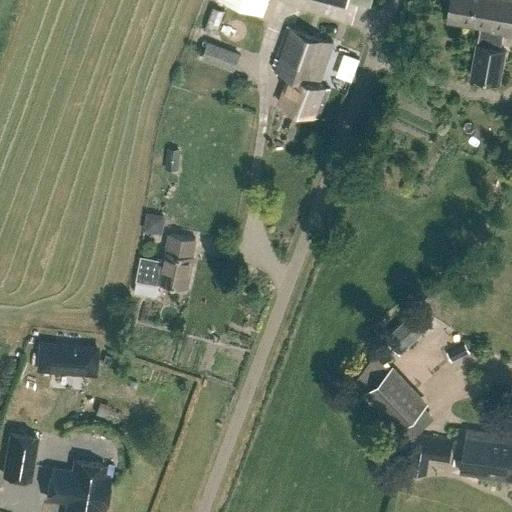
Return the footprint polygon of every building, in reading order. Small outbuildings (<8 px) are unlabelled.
[(480,29),(498,32),(511,34),(511,0),(450,0),(447,20),(481,26),(480,29)] [(319,116),(330,87),(319,83),(334,41),(288,25),(273,67),(291,73),(280,101),(319,116)] [(496,47),(498,32),(480,29),(472,76),(500,81),(506,49),(496,47)] [(233,67),(239,52),(208,39),(202,54),(233,67)] [(340,50),(332,73),(348,78),(356,56),(340,50)] [(165,216),(148,213),(145,229),(158,232),(162,229),(165,216)] [(192,255),(196,237),(170,232),(167,250),(166,250),(164,259),(142,254),(137,278),(159,282),(160,280),(187,285),(193,255),(192,255)] [(400,353),(426,328),(411,312),(385,337),(400,353)] [(94,372),(96,346),(40,342),(38,367),(94,372)] [(451,361),(470,351),(465,343),(447,352),(451,361)] [(401,428),(429,402),(393,364),(366,391),(401,428)] [(29,422),(30,413),(49,415),(52,393),(10,387),(6,419),(29,422)] [(95,413),(106,417),(110,405),(99,401),(95,413)] [(488,463),(493,431),(472,427),(471,433),(468,432),(462,469),(485,472),(485,475),(493,477),(494,464),(488,463)] [(30,478),(37,436),(11,431),(3,473),(30,478)] [(494,464),(493,477),(511,479),(511,433),(493,431),(488,463),(494,464)] [(406,469),(425,472),(428,455),(449,458),(452,439),(416,433),(413,452),(409,451),(406,469)] [(103,475),(105,464),(75,459),(73,470),(52,466),(47,496),(68,500),(65,511),(96,511),(98,505),(104,506),(105,500),(107,497),(109,494),(109,492),(110,489),(109,486),(108,483),(109,476),(103,475)]
